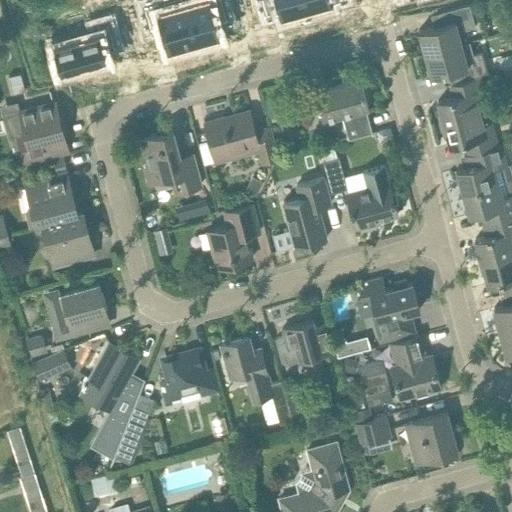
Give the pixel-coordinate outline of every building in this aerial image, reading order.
[(183,0),(161,0),(143,5),(150,30),(162,27),(169,51),(194,44),(183,4),(184,3),(183,0)] [(196,0),(184,3),(183,4),(194,44),(219,37),(215,22),(228,19),(222,0),(196,0)] [(261,0),(265,16),(280,12),(283,21),(307,14),(302,0),(261,0)] [(302,0),(307,14),(331,8),(329,2),(336,0),(302,0)] [(419,30),(425,53),(461,43),(458,31),(475,26),(469,4),(459,7),(440,12),(443,23),(419,30)] [(98,34),(55,47),(62,72),(105,59),(102,50),(115,46),(114,41),(111,31),(110,30),(109,26),(108,21),(95,24),(97,30),(98,33),(98,34)] [(459,81),(478,76),(488,73),(482,51),(464,56),(461,43),(425,53),(431,76),(456,70),(459,81)] [(20,73),(8,76),(13,93),(25,90),(20,73)] [(438,100),(444,122),(480,112),(477,101),(485,99),(478,76),(459,81),(454,83),(457,95),(438,100)] [(348,138),(353,137),(372,132),(366,109),(369,108),(361,79),(315,92),(323,121),(342,115),(348,138)] [(282,97),(264,102),(269,118),(286,113),(282,97)] [(53,102),(20,111),(18,102),(0,106),(9,140),(12,140),(15,153),(22,151),(25,162),(66,151),(53,102)] [(278,157),(275,146),(269,126),(255,130),(249,109),(205,121),(210,141),(215,161),(258,149),(261,162),(278,157)] [(483,124),(480,112),(444,122),(450,145),(469,139),(473,152),(497,145),(491,122),(483,124)] [(176,191),(201,184),(192,152),(180,155),(173,130),(142,138),(149,166),(145,167),(149,182),(172,176),(176,191)] [(456,169),(463,192),(503,181),(500,167),(507,165),(501,144),(497,145),(473,152),(464,154),(468,166),(456,169)] [(332,192),(347,188),(339,157),(323,161),(332,192)] [(53,161),(56,170),(65,167),(63,158),(53,161)] [(398,214),(389,181),(385,165),(363,171),(367,186),(346,192),(351,210),(356,229),(369,226),(369,222),(398,214)] [(24,208),(29,227),(82,212),(77,214),(65,172),(28,182),(34,205),(24,208)] [(330,203),(325,183),(323,177),(297,184),(300,196),(283,201),(296,246),(326,238),(318,206),(330,203)] [(492,222),(492,221),(511,215),(511,193),(507,195),(503,181),(463,192),(469,215),(480,212),(483,224),(492,222)] [(213,198),(199,201),(203,215),(216,212),(213,198)] [(246,234),(259,231),(252,203),(225,210),(229,225),(207,230),(217,267),(252,258),(246,234)] [(94,254),(82,212),(29,227),(30,229),(45,224),(56,264),(94,254)] [(511,215),(492,221),(492,222),(495,233),(475,238),(481,261),(511,252),(511,215)] [(154,227),(161,253),(171,251),(163,224),(154,227)] [(0,254),(13,251),(7,233),(0,234),(0,254)] [(511,290),(511,252),(481,261),(488,285),(508,279),(511,291),(511,290)] [(382,277),(357,284),(361,298),(363,304),(369,302),(373,314),(380,341),(396,337),(415,331),(410,312),(419,310),(412,282),(406,284),(405,280),(394,283),(395,287),(385,290),(382,277)] [(55,339),(66,336),(109,324),(98,285),(44,300),(55,339)] [(511,302),(494,308),(500,331),(511,327),(511,302)] [(336,355),(328,326),(316,329),(313,319),(282,328),(284,336),(276,338),(282,362),(285,363),(322,353),(324,359),(336,355)] [(511,327),(500,331),(506,354),(511,352),(511,327)] [(400,398),(421,392),(441,387),(432,354),(425,356),(419,334),(390,342),(396,363),(391,365),(400,398)] [(42,335),(26,340),(31,357),(48,352),(42,335)] [(292,422),(289,412),(281,380),(270,383),(260,348),(252,350),(248,337),(222,345),(230,375),(247,371),(255,400),(271,396),(279,425),(292,422)] [(348,342),(351,353),(372,348),(369,337),(348,342)] [(132,411),(145,378),(132,372),(140,358),(108,340),(80,393),(110,410),(108,413),(111,415),(95,444),(114,454),(127,424),(132,411)] [(62,342),(50,346),(51,351),(64,348),(62,342)] [(40,381),(71,367),(63,350),(32,364),(40,381)] [(170,381),(160,384),(166,407),(172,405),(172,404),(181,401),(180,397),(179,391),(199,386),(200,391),(202,396),(220,392),(219,388),(214,368),(208,370),(203,371),(198,350),(164,359),(169,379),(170,381)] [(359,360),(345,356),(341,369),(355,373),(359,360)] [(383,357),(359,364),(368,402),(393,396),(383,357)] [(353,411),(356,423),(374,418),(371,406),(353,411)] [(304,408),(289,412),(292,422),(306,418),(304,408)] [(132,411),(127,424),(115,455),(130,461),(147,417),(132,411)] [(415,461),(458,450),(447,411),(405,423),(415,461)] [(388,446),(386,436),(391,435),(385,415),(374,418),(356,423),(364,454),(369,453),(369,452),(388,446)] [(279,498),(283,511),(335,511),(349,488),(336,441),(307,449),(317,483),(314,489),(279,498)] [(34,471),(30,457),(18,460),(23,475),(34,471)] [(23,475),(21,475),(26,493),(40,488),(34,471),(23,475)] [(215,495),(220,511),(236,511),(231,491),(215,495)]
